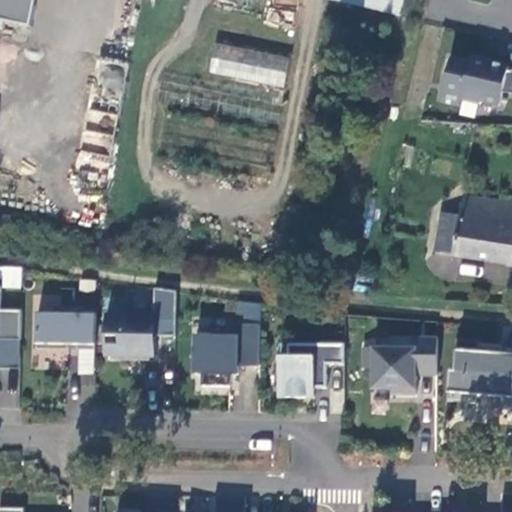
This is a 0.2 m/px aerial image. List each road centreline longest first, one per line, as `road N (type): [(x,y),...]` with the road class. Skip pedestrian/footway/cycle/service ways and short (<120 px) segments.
road 1 (residential): [(313,478),(313,434),(47,432)]
road 2 (residential): [(47,432),(83,476),(313,478)]
road 3 (residential): [(511,319),(340,304)]
road 4 (residential): [(346,493),(359,479),(465,479)]
